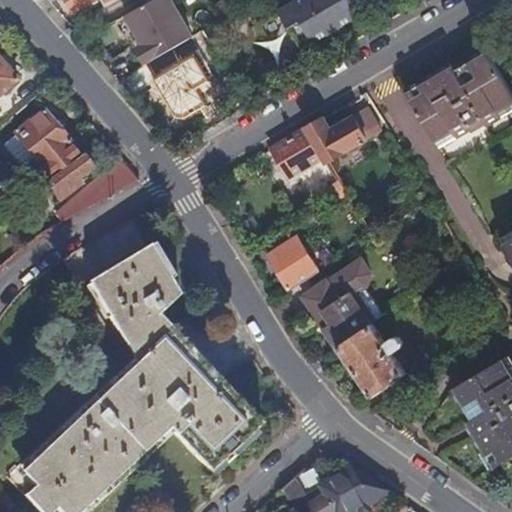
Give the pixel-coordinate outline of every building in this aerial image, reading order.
[(120,0),(64,0),(73,15),(100,0),(105,8),(120,0)] [(359,19),(347,0),(299,0),(280,11),(293,33),(304,26),(315,45),(359,19)] [(145,47),(153,62),(189,42),(179,25),(182,23),(172,4),(149,18),(143,8),(127,16),(145,47)] [(137,52),(146,67),(153,62),(145,47),(137,52)] [(454,66),(408,94),(439,146),(511,103),(511,94),(487,52),(457,70),(454,66)] [(0,99),(18,83),(0,62),(0,99)] [(198,122),(167,87),(153,100),(184,134),(198,122)] [(334,132),(326,120),(309,129),(327,159),(330,164),(383,132),(370,110),(334,132)] [(38,192),(80,160),(71,149),(72,148),(45,113),(17,136),(17,137),(40,165),(42,169),(28,181),(37,193),(38,192)] [(327,159),(309,129),(274,150),(292,180),(327,159)] [(27,175),(40,165),(17,137),(6,147),(27,175)] [(93,171),(84,158),(80,160),(38,192),(46,203),(55,196),(60,203),(81,186),(78,182),(85,177),(93,171)] [(137,181),(121,160),(56,215),(63,224),(77,215),(108,197),(137,181)] [(88,181),(85,177),(78,182),(81,186),(88,181)] [(291,291),(322,272),(302,239),(271,257),(291,291)] [(162,322),(180,300),(150,250),(89,287),(138,367),(20,476),(33,490),(23,501),(33,511),(85,511),(169,435),(210,480),(262,433),(162,322)] [(375,326),(387,318),(369,290),(371,289),(374,277),(365,263),(343,278),(375,326)] [(329,333),(340,349),(375,326),(343,278),(330,286),(328,285),(306,300),(320,320),(323,319),(331,331),(329,333)] [(459,328),(469,342),(486,331),(475,317),(459,328)] [(375,326),(340,349),(375,399),(408,376),(395,356),(404,351),(405,346),(402,341),(398,340),(388,346),(375,326)] [(511,392),(493,361),(444,390),(462,421),(458,423),(484,468),(511,451),(511,392)] [(316,479),(308,470),(289,486),(301,500),(316,486),(312,483),(316,479)] [(351,511),(386,494),(356,472),(305,498),(310,506),(298,511),(351,511)]
